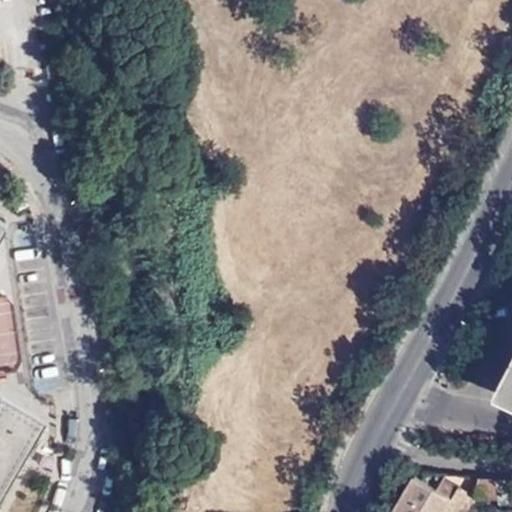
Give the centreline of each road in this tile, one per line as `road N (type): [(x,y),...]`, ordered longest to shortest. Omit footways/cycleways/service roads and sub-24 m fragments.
road 1 (residential): [(0,136),(31,161),(64,227),(94,442),(76,511)]
road 2 (primary): [(511,182),(367,444),(345,511)]
road 3 (unknown): [(464,409),(440,413),(416,403),(385,411),(391,449),(409,461),(511,467)]
